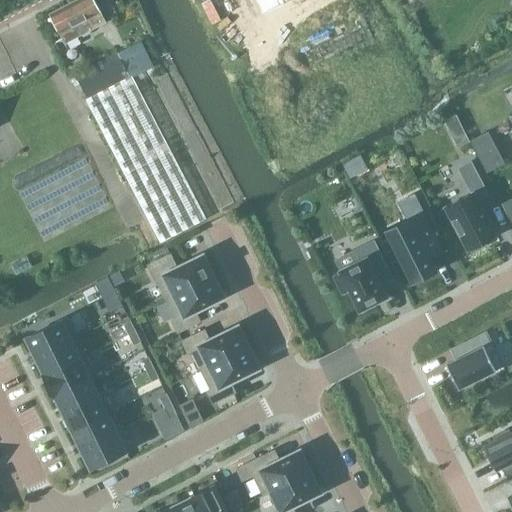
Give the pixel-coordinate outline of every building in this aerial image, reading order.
[(94,0),(76,0),(49,14),(64,43),(106,22),(94,0)] [(256,0),(273,33),(339,0),(256,0)] [(118,53),(75,74),(88,98),(86,100),(139,201),(160,242),(205,218),(133,76),(130,77),(118,53)] [(469,142),(465,132),(453,138),(458,147),(469,142)] [(482,135),(471,140),(487,172),(505,163),(496,147),(490,151),(482,135)] [(360,155),(343,164),(350,178),(367,169),(360,155)] [(400,156),(358,177),(371,203),(393,192),(388,181),(407,171),(400,156)] [(473,193),(446,208),(468,250),(471,249),(473,252),(487,245),(485,241),(496,235),(478,200),(488,194),(471,162),(459,168),(473,193)] [(511,199),(503,204),(511,222),(511,199)] [(386,229),(384,230),(412,284),(413,284),(413,283),(437,271),(437,272),(438,271),(432,258),(444,251),(424,210),(422,211),(424,215),(388,233),(386,229)] [(376,303),(376,302),(385,298),(387,297),(381,287),(394,280),(374,241),(355,251),(360,261),(340,271),(341,273),(335,276),(343,293),(349,290),(360,311),(362,310),(376,303)] [(157,281),(166,300),(213,276),(212,275),(203,256),(178,269),(171,254),(148,265),(156,281),(157,281)] [(195,310),(223,297),(213,278),(214,278),(213,276),(166,300),(176,319),(172,320),(178,333),(201,322),(195,310)] [(122,305),(116,292),(104,298),(110,310),(122,305)] [(36,358),(78,337),(68,317),(27,337),(36,355),(35,355),(36,358)] [(123,324),(129,335),(136,331),(131,320),(123,324)] [(188,353),(192,351),(201,370),(248,347),(248,346),(247,346),(238,327),(210,341),(205,330),(182,341),(188,353)] [(141,342),(136,331),(129,335),(134,345),(141,342)] [(457,360),(447,365),(458,388),(503,366),(486,332),(451,349),(457,360)] [(78,337),(36,358),(38,360),(45,374),(46,376),(87,355),(78,337)] [(213,404),(236,392),(230,381),(258,368),(249,349),(248,347),(201,370),(211,390),(207,391),(213,404)] [(46,376),(55,394),(89,377),(89,378),(97,374),(87,355),(46,376)] [(142,360),(147,371),(154,368),(149,357),(142,360)] [(159,378),(154,368),(147,371),(152,382),(159,378)] [(98,395),(89,378),(89,377),(55,394),(55,395),(56,395),(63,410),(62,410),(64,412),(98,395)] [(160,397),(165,408),(172,404),(167,393),(160,397)] [(98,395),(64,412),(65,414),(73,430),(107,414),(107,413),(98,395)] [(178,415),(172,404),(165,408),(170,419),(178,415)] [(114,409),(107,413),(107,414),(73,430),(81,447),(82,449),(123,428),(114,409)] [(123,428),(82,449),(83,451),(92,469),(101,464),(103,467),(117,460),(116,457),(133,448),(123,428)] [(495,441),(485,446),(496,469),(511,461),(511,432),(511,433),(509,429),(493,437),(495,441)] [(272,490),(310,472),(309,470),(306,465),(310,464),(303,450),(272,465),(266,454),(237,469),(243,481),(253,476),(263,496),(272,491),(272,490)] [(295,511),(292,506),(320,492),(310,473),(311,473),(310,472),(272,490),(272,491),(281,509),(276,511),(295,511)] [(226,511),(214,487),(195,497),(202,511),(226,511)] [(202,511),(195,497),(194,497),(194,498),(187,501),(176,506),(179,511),(202,511)]
